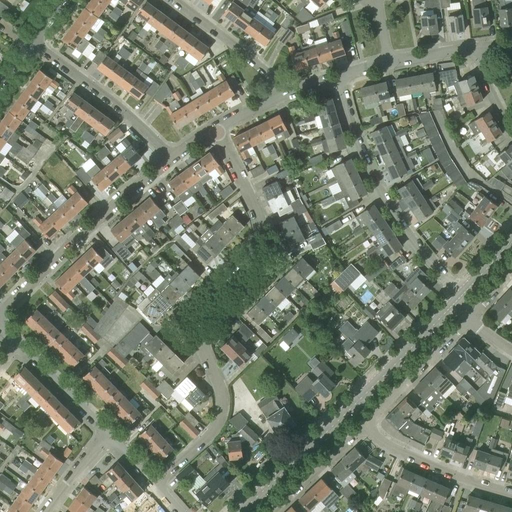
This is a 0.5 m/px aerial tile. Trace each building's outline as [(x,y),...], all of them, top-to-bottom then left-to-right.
[(91,0),(85,8),(98,18),(106,8),(95,0),(91,0)] [(116,0),(134,12),(143,0),(116,0)] [(223,14),(233,22),(250,0),(244,0),(239,7),(233,1),(223,14)] [(252,9),(253,7),(258,0),(250,0),(233,22),(244,30),(254,18),(257,13),(252,9)] [(303,8),(310,0),(300,0),(300,1),(301,2),(295,8),(300,11),(300,12),(303,8)] [(327,0),(310,0),(320,8),(327,0)] [(440,3),(425,0),(424,6),(434,8),(433,11),(441,13),(441,9),(440,3)] [(439,0),(440,3),(441,9),(451,8),(449,0),(439,0)] [(511,1),(511,2),(505,3),(504,0),(497,0),(499,10),(500,10),(501,26),(511,24),(511,1)] [(0,14),(2,16),(8,8),(0,1),(0,14)] [(158,9),(146,1),(137,14),(148,22),(158,9)] [(486,7),(485,2),(485,1),(484,1),(472,3),(473,8),(472,8),(475,26),(482,25),(482,28),(489,27),(487,7),(486,7)] [(112,12),(119,17),(122,12),(115,7),(112,12)] [(98,18),(85,8),(77,19),(91,28),(96,33),(103,38),(107,33),(100,28),(104,22),(98,18)] [(314,18),(303,8),(300,12),(300,11),(295,17),(302,23),(314,18)] [(158,9),(148,22),(158,30),(168,17),(158,9)] [(273,12),(269,9),(264,16),(268,19),(273,12)] [(447,11),(448,16),(450,33),(464,31),(462,14),(461,14),(460,9),(447,11)] [(112,12),(109,16),(116,21),(119,17),(112,12)] [(278,16),(273,12),(268,19),(273,23),(278,16)] [(332,13),(316,19),(319,26),(334,20),(332,13)] [(423,34),(429,33),(430,35),(438,34),(437,27),(436,28),(435,14),(420,16),(423,34)] [(286,30),(287,28),(294,19),(289,15),(280,26),(286,30)] [(169,37),(178,25),(168,17),(158,30),(169,37)] [(264,25),(254,18),(244,30),(254,38),(264,25)] [(70,29),(83,39),(91,28),(77,19),(70,29)] [(308,24),(296,28),(298,34),(310,31),(308,24)] [(189,33),(178,25),(169,37),(164,44),(159,51),(163,54),(173,41),(179,46),(189,33)] [(264,25),(254,38),(265,46),(275,33),(264,25)] [(287,28),(286,30),(278,40),(285,45),(294,33),(287,28)] [(83,39),(70,29),(62,39),(82,53),(86,49),(85,48),(89,43),(83,39)] [(138,35),(138,36),(142,38),(147,32),(143,29),(138,35)] [(133,42),(138,36),(138,35),(133,31),(127,38),(133,42)] [(346,54),(341,39),(343,38),(341,34),(340,31),(338,32),(338,31),(333,33),(335,41),(328,43),(333,58),(346,54)] [(100,42),(103,38),(96,33),(93,37),(100,42)] [(199,40),(189,33),(179,46),(189,53),(199,40)] [(199,40),(189,53),(199,61),(209,48),(199,40)] [(159,51),(164,44),(160,41),(155,48),(159,51)] [(321,62),(316,47),(314,43),(303,47),(304,51),(309,66),(321,62)] [(316,47),(321,62),(333,58),(328,43),(316,47)] [(309,66),(304,51),(296,53),(294,46),(288,48),(295,70),(309,66)] [(121,57),(126,50),(122,47),(117,54),(121,57)] [(98,66),(107,55),(100,50),(92,61),(98,66)] [(131,54),(126,50),(121,57),(126,61),(131,54)] [(107,76),(117,63),(107,55),(98,66),(97,68),(107,76)] [(159,61),(164,65),(169,59),(163,55),(159,61)] [(185,59),(180,56),(174,63),(179,67),(185,59)] [(185,59),(179,67),(183,70),(189,62),(185,59)] [(153,60),(152,60),(147,66),(143,63),(133,75),(128,71),(118,84),(129,92),(153,60)] [(145,92),(151,97),(160,86),(153,81),(147,76),(157,63),(153,60),(129,92),(139,100),(145,92)] [(118,84),(128,71),(117,63),(107,76),(118,84)] [(473,75),(459,82),(457,77),(456,69),(437,72),(439,81),(444,80),(447,88),(453,86),(457,96),(463,94),(478,88),(473,75)] [(40,70),(32,80),(45,90),(50,84),(56,89),(59,84),(40,70)] [(432,73),(420,75),(422,92),(424,99),(430,98),(429,93),(435,92),(435,90),(436,89),(432,73)] [(215,87),(223,101),(235,94),(222,74),(217,76),(221,83),(215,87)] [(420,75),(407,78),(410,94),(422,92),(420,75)] [(200,78),(195,81),(200,88),(205,85),(200,78)] [(398,97),(410,94),(407,78),(395,80),(398,97)] [(37,101),(45,90),(32,80),(24,91),(37,101)] [(195,81),(190,84),(195,91),(200,88),(195,81)] [(167,96),(171,91),(166,82),(154,99),(161,104),(167,96)] [(377,102),(378,105),(390,103),(386,82),(374,85),(377,102)] [(361,89),(365,105),(377,102),(374,85),(361,89)] [(212,108),(223,101),(215,87),(204,94),(212,108)] [(457,96),(461,109),(483,100),(478,88),(463,94),(457,96)] [(16,101),(30,111),(37,101),(24,91),(16,101)] [(173,94),(176,100),(178,103),(182,100),(177,91),(173,94)] [(70,119),(74,113),(84,100),(73,92),(64,105),(69,109),(63,116),(69,119),(64,126),(70,119)] [(204,94),(192,101),(201,115),(212,108),(204,94)] [(315,104),(319,116),(335,111),(334,109),(335,109),(334,107),(333,107),(331,99),(315,104)] [(50,110),(53,106),(46,100),(43,105),(50,110)] [(74,113),(85,121),(94,107),(84,100),(74,113)] [(181,108),(178,103),(176,100),(169,104),(170,105),(165,108),(178,129),(189,122),(181,108)] [(22,121),(30,111),(16,101),(9,111),(22,121)] [(192,101),(181,108),(189,122),(201,115),(192,101)] [(399,118),(405,116),(403,104),(396,105),(399,118)] [(47,115),(50,110),(43,105),(40,110),(47,115)] [(85,121),(90,125),(95,128),(105,115),(94,107),(85,121)] [(14,132),(22,121),(9,111),(1,123),(14,132)] [(335,111),(319,116),(323,128),(338,123),(336,116),(337,116),(336,113),(335,113),(335,111)] [(418,115),(420,121),(431,118),(429,112),(418,115)] [(469,124),(470,124),(468,125),(475,136),(482,132),(496,123),(489,112),(469,124)] [(105,115),(95,128),(105,136),(115,123),(105,115)] [(268,121),(275,135),(281,131),(284,139),(290,136),(279,115),(268,121)] [(407,119),(410,126),(416,124),(413,116),(407,119)] [(371,126),(383,122),(381,117),(379,118),(379,117),(370,120),(371,126)] [(431,118),(420,121),(423,126),(434,123),(431,118)] [(70,119),(64,126),(69,129),(74,122),(70,119)] [(28,125),(35,131),(38,126),(31,121),(28,125)] [(256,126),(263,140),(275,135),(268,121),(256,126)] [(1,123),(0,123),(0,137),(6,142),(14,132),(1,123)] [(323,128),(326,140),(342,135),(341,133),(342,133),(342,130),(341,131),(338,123),(323,128)] [(423,126),(426,132),(437,129),(434,123),(423,126)] [(503,134),(496,123),(482,132),(486,138),(481,142),(483,146),(503,134)] [(38,150),(46,139),(35,131),(28,125),(24,130),(31,135),(31,136),(36,140),(32,145),(38,150)] [(252,146),(263,140),(256,126),(245,132),(252,146)] [(376,144),(392,138),(387,126),(371,133),(376,144)] [(112,144),(124,134),(118,128),(107,137),(112,144)] [(426,135),(423,128),(415,132),(418,139),(426,135)] [(429,138),(439,135),(437,129),(426,132),(429,138)] [(82,146),(90,134),(86,131),(85,131),(80,137),(77,135),(73,141),(81,147),(81,146),(82,146)] [(245,150),(252,146),(245,132),(233,138),(243,159),(248,156),(245,150)] [(90,134),(82,146),(86,149),(95,138),(90,134)] [(317,145),(321,144),(324,153),(330,152),(346,147),(344,140),(345,140),(344,137),(343,137),(342,135),(326,140),(321,141),(320,139),(315,140),(317,145)] [(376,144),(382,156),(402,147),(403,146),(408,144),(405,135),(403,136),(398,138),(396,136),(392,138),(376,144)] [(429,138),(431,144),(442,140),(439,135),(429,138)] [(121,143),(126,149),(121,154),(131,166),(142,157),(126,139),(122,143),(121,143)] [(291,141),(294,148),(300,146),(297,139),(291,141)] [(433,147),(434,150),(444,146),(442,140),(431,144),(433,147)] [(12,147),(31,160),(38,150),(32,145),(30,144),(26,149),(23,146),(22,147),(16,142),(12,147)] [(507,165),(511,160),(511,145),(510,144),(494,158),(497,162),(502,158),(507,165)] [(267,147),(271,155),(274,161),(278,158),(272,145),(267,147)] [(110,153),(105,146),(101,150),(106,156),(110,153)] [(434,150),(437,156),(447,152),(444,146),(434,150)] [(16,157),(27,165),(31,160),(12,147),(9,151),(16,156),(16,157)] [(267,147),(261,150),(265,158),(271,155),(267,147)] [(402,147),(382,156),(387,167),(407,158),(406,155),(402,147)] [(106,156),(101,150),(96,154),(101,160),(106,156)] [(210,152),(199,160),(209,173),(214,179),(224,172),(210,152)] [(447,152),(437,156),(440,162),(449,157),(447,152)] [(131,166),(121,154),(117,157),(111,162),(121,174),(131,166)] [(324,163),(321,155),(309,159),(312,167),(324,163)] [(441,164),(443,168),(453,162),(450,158),(449,157),(440,162),(441,164)] [(407,160),(408,160),(407,158),(387,167),(392,179),(411,170),(407,160)] [(335,166),(336,167),(331,169),(335,178),(330,180),(333,185),(337,183),(336,180),(356,171),(353,164),(354,163),(353,161),(351,162),(350,159),(335,166)] [(209,173),(199,160),(189,168),(198,180),(209,173)] [(509,180),(511,177),(511,160),(507,165),(501,170),(509,180)] [(121,174),(111,162),(101,171),(111,183),(121,174)] [(443,168),(447,173),(456,168),(453,162),(443,168)] [(327,170),(324,163),(312,167),(316,175),(327,170)] [(111,183),(101,171),(95,165),(90,170),(86,174),(91,179),(101,192),(111,183)] [(265,172),(261,165),(250,171),(254,178),(265,172)] [(270,176),(279,171),(277,168),(276,165),(267,170),(268,172),(270,176)] [(85,184),(91,179),(86,174),(81,168),(75,173),(85,184)] [(189,168),(178,175),(193,195),(199,191),(203,197),(208,194),(203,187),(198,180),(189,168)] [(450,178),(460,173),(456,168),(447,173),(450,178)] [(288,169),(276,175),(278,181),(291,175),(288,169)] [(20,177),(25,181),(29,175),(25,171),(20,177)] [(337,183),(341,191),(361,182),(358,175),(359,174),(358,172),(356,172),(356,171),(336,180),(337,183)] [(450,178),(454,184),(463,178),(460,173),(450,178)] [(193,195),(178,175),(168,183),(181,200),(172,207),(178,214),(180,216),(188,210),(183,203),(193,195)] [(493,177),(487,182),(501,191),(505,184),(493,177)] [(419,191),(423,188),(422,186),(417,178),(413,181),(412,180),(398,190),(405,200),(419,191)] [(458,189),(465,184),(466,183),(463,178),(454,184),(458,189)] [(268,201),(283,193),(277,181),(262,189),(268,201)] [(344,198),(346,203),(367,193),(363,186),(364,186),(363,183),(362,184),(361,182),(341,191),(333,195),(336,202),(344,198)] [(466,183),(465,184),(475,192),(479,186),(480,186),(471,182),(466,183)] [(42,184),(38,188),(45,195),(49,192),(42,184)] [(68,200),(78,212),(88,203),(72,186),(68,189),(73,195),(68,200)] [(224,199),(234,191),(229,186),(219,193),(224,199)] [(0,195),(0,198),(7,204),(14,194),(6,188),(0,195)] [(47,197),(45,195),(38,188),(33,192),(42,202),(43,202),(47,198),(47,197)] [(293,210),(303,205),(300,198),(295,201),(290,191),(283,194),(283,193),(268,201),(273,213),(290,204),(293,210)] [(412,210),(426,201),(419,191),(405,200),(412,210)] [(477,207),(490,217),(498,206),(480,193),(477,197),(481,200),(477,207)] [(47,198),(53,204),(57,200),(51,194),(47,197),(47,198)] [(336,202),(333,195),(321,201),(324,207),(336,202)] [(431,198),(426,201),(412,210),(419,221),(433,212),(433,211),(437,209),(433,204),(438,200),(435,196),(431,198)] [(150,197),(140,205),(160,228),(165,223),(162,219),(165,216),(165,215),(165,214),(150,197)] [(58,209),(69,221),(78,212),(68,200),(58,209)] [(21,219),(25,214),(14,202),(9,207),(21,219)] [(227,208),(223,203),(211,212),(216,217),(227,208)] [(58,209),(53,204),(49,208),(50,209),(45,213),(49,218),(59,229),(69,221),(58,209)] [(140,205),(131,213),(152,238),(155,235),(143,222),(149,217),(159,228),(160,228),(140,205)] [(307,212),(306,209),(303,205),(293,210),(296,217),(307,212)] [(367,225),(381,216),(380,214),(379,212),(378,212),(374,205),(355,218),(360,226),(356,229),(359,233),(364,230),(362,228),(367,225)] [(490,217),(477,207),(472,214),(467,210),(464,214),(482,227),(490,217)] [(453,236),(466,248),(470,244),(469,242),(474,237),(457,222),(461,217),(453,210),(445,218),(451,224),(451,225),(450,225),(446,229),(453,236)] [(211,212),(207,216),(211,220),(216,217),(211,212)] [(131,213),(120,222),(138,242),(143,238),(147,242),(152,238),(131,213)] [(181,219),(180,216),(178,214),(167,223),(174,231),(184,223),(181,219)] [(181,219),(184,223),(185,223),(187,225),(191,222),(186,215),(181,219)] [(223,224),(235,236),(244,226),(232,215),(223,224)] [(284,235),(299,228),(294,216),(279,223),(284,235)] [(381,216),(367,225),(374,235),(387,226),(383,220),(384,219),(382,217),(382,218),(381,216)] [(59,229),(49,218),(43,223),(38,217),(33,221),(49,239),(59,229)] [(209,230),(214,234),(225,245),(235,236),(223,224),(219,220),(209,230)] [(339,221),(326,228),(329,234),(342,226),(339,221)] [(138,242),(120,222),(110,230),(124,247),(117,252),(124,260),(134,271),(139,267),(129,256),(131,254),(128,250),(138,242)] [(189,227),(194,232),(197,228),(193,224),(189,227)] [(387,226),(374,235),(378,240),(373,243),(375,247),(376,249),(395,237),(393,235),(394,234),(393,232),(392,233),(387,226)] [(18,233),(20,234),(25,240),(30,235),(23,228),(18,233)] [(299,228),(284,235),(290,247),(305,240),(299,228)] [(225,245),(214,234),(209,230),(209,229),(200,238),(216,255),(225,245)] [(322,238),(319,233),(307,239),(309,244),(322,238)] [(16,250),(27,261),(37,251),(25,240),(20,234),(16,239),(21,244),(16,250)] [(173,239),(186,252),(191,247),(178,235),(173,239)] [(466,248),(453,236),(446,242),(439,235),(431,244),(439,251),(443,247),(455,257),(460,252),(461,253),(466,248)] [(402,247),(395,237),(376,249),(375,247),(371,249),(374,254),(376,252),(382,260),(402,247)] [(196,244),(192,249),(195,252),(207,264),(216,255),(200,238),(195,243),(196,244)] [(326,244),(322,238),(309,244),(313,251),(326,244)] [(174,244),(170,248),(180,258),(184,254),(174,244)] [(151,251),(153,254),(159,248),(157,245),(151,251)] [(93,267),(98,262),(104,269),(114,260),(102,247),(97,252),(92,247),(82,256),(93,267)] [(18,269),(27,261),(16,250),(7,259),(18,269)] [(0,270),(9,279),(18,269),(7,259),(1,253),(0,251),(0,270)] [(402,255),(388,267),(392,271),(406,260),(402,255)] [(73,265),(84,276),(93,267),(82,256),(73,265)] [(293,267),(305,279),(314,269),(302,258),(293,267)] [(380,273),(387,267),(383,262),(364,277),(369,282),(380,273)] [(150,264),(146,268),(150,273),(155,268),(150,264)] [(350,264),(333,281),(343,291),(360,274),(350,264)] [(73,265),(64,274),(74,285),(79,281),(90,293),(95,288),(89,282),(84,276),(73,265)] [(188,265),(179,274),(191,286),(200,276),(188,265)] [(283,277),(295,288),(305,279),(293,267),(283,277)] [(430,290),(423,283),(429,278),(418,267),(412,273),(404,282),(405,283),(405,284),(421,299),(430,290)] [(0,287),(9,279),(0,270),(0,287)] [(74,285),(64,274),(54,283),(71,300),(75,297),(72,293),(77,288),(74,285)] [(182,295),(191,286),(179,274),(179,275),(174,279),(168,274),(165,278),(182,295)] [(274,285),(286,297),(295,288),(283,277),(274,285)] [(89,282),(95,288),(99,284),(93,278),(89,282)] [(172,304),(182,295),(165,278),(164,279),(165,279),(156,288),(172,304)] [(340,294),(343,291),(333,281),(330,284),(340,294)] [(117,290),(121,286),(117,282),(113,285),(117,290)] [(421,299),(405,284),(399,290),(391,283),(383,291),(397,304),(402,299),(412,308),(421,299)] [(265,295),(277,307),(286,297),(274,285),(265,295)] [(172,304),(156,288),(155,289),(147,297),(163,313),(172,304)] [(313,288),(310,292),(316,297),(319,294),(313,288)] [(511,290),(510,288),(500,300),(511,311),(511,290)] [(49,297),(64,312),(70,306),(55,291),(49,297)] [(256,304),(268,316),(277,307),(265,295),(256,304)] [(125,310),(129,305),(117,297),(114,302),(125,310)] [(154,323),(163,313),(147,297),(145,299),(145,298),(138,306),(137,307),(142,312),(142,311),(154,323)] [(511,311),(500,300),(489,311),(500,322),(506,314),(511,319),(511,311)] [(110,306),(121,315),(125,310),(114,302),(110,306)] [(381,309),(376,314),(380,318),(392,330),(398,322),(400,324),(403,320),(402,318),(404,317),(388,302),(381,309)] [(268,316),(256,304),(246,314),(258,325),(268,316)] [(107,311),(118,319),(121,315),(110,306),(107,311)] [(363,311),(372,319),(376,314),(368,306),(363,311)] [(31,327),(42,315),(36,309),(25,321),(31,327)] [(114,324),(118,319),(107,311),(103,316),(114,324)] [(37,333),(48,321),(42,315),(31,327),(37,333)] [(286,324),(290,320),(285,315),(282,319),(286,324)] [(85,322),(93,329),(97,324),(89,316),(85,322)] [(100,321),(110,329),(114,324),(103,316),(100,321)] [(43,338),(54,327),(48,321),(37,333),(43,338)] [(96,326),(107,333),(110,329),(100,321),(96,326)] [(357,331),(347,321),(342,326),(352,336),(357,331)] [(145,337),(150,332),(140,322),(135,327),(145,337)] [(79,329),(94,344),(101,338),(86,323),(79,329)] [(240,329),(233,336),(232,336),(221,348),(231,357),(242,345),(254,334),(243,324),(239,328),(240,329)] [(103,338),(107,333),(96,326),(93,330),(103,338)] [(49,344),(60,332),(54,327),(43,338),(49,344)] [(141,341),(144,338),(145,337),(135,327),(131,331),(141,341)] [(292,327),(281,338),(288,344),(299,334),(292,327)] [(261,329),(257,332),(257,333),(267,343),(271,339),(261,329)] [(131,331),(127,335),(137,345),(141,341),(131,331)] [(55,350),(66,338),(60,332),(49,344),(55,350)] [(154,356),(166,344),(156,335),(154,337),(150,332),(145,337),(144,338),(148,343),(144,346),(150,351),(146,355),(142,359),(146,363),(154,355),(154,356)] [(137,345),(127,335),(122,340),(132,350),(137,345)] [(355,366),(370,351),(358,340),(357,340),(352,336),(348,339),(354,344),(346,351),(352,355),(351,357),(348,360),(355,366)] [(61,356),(72,344),(66,338),(55,350),(61,356)] [(470,365),(481,354),(464,338),(453,349),(470,365)] [(128,354),(132,350),(122,340),(118,344),(128,354)] [(72,344),(61,356),(67,361),(78,350),(81,347),(75,341),(72,344)] [(267,347),(262,343),(252,353),(257,357),(267,347)] [(124,358),(128,354),(118,344),(114,348),(124,358)] [(163,365),(175,353),(166,344),(154,356),(163,365)] [(251,355),(242,345),(231,357),(240,366),(251,355)] [(124,358),(114,348),(113,348),(107,354),(122,369),(128,362),(124,358)] [(472,367),(470,365),(453,349),(443,360),(453,370),(457,365),(466,374),(472,367)] [(78,350),(67,361),(73,367),(84,355),(78,350)] [(472,367),(485,379),(487,381),(476,392),(490,405),(505,370),(497,367),(498,367),(483,352),(481,354),(470,365),(472,367)] [(184,362),(175,353),(163,365),(173,374),(184,362)] [(83,377),(88,383),(101,371),(100,371),(107,364),(102,359),(83,377)] [(313,382),(308,377),(307,376),(294,389),(307,402),(319,390),(325,396),(335,386),(328,379),(334,373),(322,361),(311,371),(318,377),(313,382)] [(23,388),(34,376),(25,366),(13,378),(23,388)] [(444,376),(435,367),(424,379),(435,388),(442,395),(453,385),(451,383),(444,376)] [(88,383),(94,389),(107,377),(101,371),(88,383)] [(43,385),(34,376),(23,388),(27,392),(16,404),(20,408),(26,402),(32,397),(43,385)] [(180,402),(197,386),(187,376),(175,388),(174,390),(169,386),(161,394),(166,399),(172,394),(180,402)] [(94,389),(100,395),(112,383),(107,377),(94,389)] [(161,394),(156,389),(146,379),(140,386),(155,400),(161,394)] [(442,395),(435,388),(424,379),(414,389),(423,398),(424,399),(431,392),(441,402),(445,398),(442,396),(442,395)] [(472,395),(476,391),(464,379),(460,383),(472,395)] [(511,380),(507,394),(499,391),(493,405),(502,408),(505,400),(508,401),(509,399),(511,399),(511,380)] [(156,389),(161,394),(169,386),(164,381),(156,389)] [(100,395),(106,401),(118,389),(112,383),(100,395)] [(455,388),(468,400),(472,395),(460,383),(455,388)] [(32,397),(40,406),(52,394),(43,385),(32,397)] [(206,395),(197,386),(180,402),(189,412),(206,395)] [(106,401),(112,407),(124,395),(118,389),(106,401)] [(40,406),(50,415),(62,403),(52,394),(40,406)] [(277,435),(294,423),(274,394),(257,405),(277,435)] [(112,407),(117,413),(130,401),(124,395),(112,407)] [(423,413),(406,397),(396,407),(407,416),(413,422),(418,417),(423,413)] [(424,399),(423,398),(419,402),(426,409),(430,412),(433,408),(431,406),(424,399)] [(117,413),(123,419),(139,404),(133,399),(130,401),(117,413)] [(30,406),(26,402),(20,408),(24,412),(30,406)] [(50,415),(59,424),(71,413),(62,403),(50,415)] [(139,404),(123,419),(129,425),(141,413),(137,409),(140,406),(139,404)] [(385,418),(386,418),(402,435),(424,446),(429,436),(423,433),(425,428),(414,423),(413,422),(407,416),(396,407),(385,418)] [(160,408),(151,417),(155,421),(164,413),(160,408)] [(194,427),(199,422),(196,419),(189,412),(184,417),(185,418),(194,427)] [(71,413),(59,424),(68,433),(80,422),(71,413)] [(231,425),(239,432),(246,425),(248,423),(239,414),(228,422),(231,425)] [(35,422),(38,426),(45,420),(41,416),(35,422)] [(179,424),(194,439),(200,433),(194,427),(185,418),(179,424)] [(510,421),(502,419),(499,426),(507,429),(510,421)] [(49,424),(45,420),(38,426),(42,430),(49,424)] [(451,440),(454,433),(451,432),(454,424),(449,423),(446,426),(443,432),(448,434),(447,438),(446,437),(440,453),(452,458),(458,442),(451,440)] [(139,436),(144,442),(157,430),(151,424),(139,436)] [(475,424),(471,435),(478,437),(482,426),(475,424)] [(259,438),(246,425),(239,432),(235,436),(231,436),(232,439),(227,439),(229,459),(243,458),(240,436),(242,435),(253,445),(259,438)] [(430,436),(439,440),(442,431),(433,428),(430,436)] [(162,437),(157,430),(144,442),(150,448),(162,437)] [(50,435),(45,440),(51,445),(55,440),(50,435)] [(168,443),(162,437),(150,448),(155,454),(168,443)] [(458,442),(452,458),(464,462),(470,447),(469,446),(472,439),(467,437),(464,445),(458,442)] [(43,464),(55,473),(63,462),(49,451),(52,447),(43,440),(39,445),(43,449),(41,453),(48,458),(43,464)] [(174,449),(168,443),(155,454),(161,460),(174,449)] [(490,455),(485,470),(496,473),(503,453),(494,450),(495,445),(490,444),(488,448),(491,449),(490,455)] [(11,453),(15,456),(16,457),(22,448),(17,445),(11,453)] [(355,447),(340,461),(351,472),(355,467),(360,470),(360,468),(366,472),(369,466),(372,467),(371,468),(377,471),(381,463),(368,455),(366,458),(355,447)] [(67,448),(62,454),(66,458),(72,451),(67,448)] [(485,470),(490,455),(478,450),(472,465),(485,470)] [(217,459),(228,474),(232,470),(221,456),(217,459)] [(48,483),(55,473),(43,464),(39,470),(25,460),(22,464),(29,470),(35,474),(48,483)] [(348,484),(356,477),(351,472),(340,461),(330,470),(336,477),(335,478),(343,488),(339,491),(345,496),(352,505),(360,497),(355,492),(355,491),(348,484)] [(118,462),(106,473),(115,483),(127,472),(118,462)] [(22,464),(18,469),(25,474),(29,470),(22,464)] [(194,469),(189,465),(176,476),(180,481),(194,469)] [(407,489),(414,474),(403,469),(396,484),(397,484),(401,486),(407,489)] [(135,481),(127,472),(115,483),(123,492),(135,481)] [(205,481),(218,494),(229,483),(219,472),(208,483),(206,481),(205,481)] [(11,481),(2,474),(0,477),(0,480),(14,491),(17,487),(10,482),(11,481)] [(27,485),(40,494),(48,483),(35,474),(27,485)] [(419,494),(425,479),(414,474),(407,489),(419,494)] [(102,483),(99,479),(95,475),(89,480),(96,488),(102,483)] [(381,499),(382,500),(390,482),(383,478),(380,485),(379,488),(378,492),(378,494),(379,496),(381,499)] [(320,479),(310,489),(325,505),(336,495),(331,490),(332,489),(330,487),(329,488),(320,479)] [(425,479),(419,494),(431,499),(438,484),(425,479)] [(0,480),(0,489),(3,492),(4,490),(11,495),(14,491),(0,480)] [(132,502),(144,491),(135,481),(123,492),(118,497),(111,503),(109,504),(113,509),(115,507),(127,496),(132,502)] [(218,494),(205,481),(194,492),(196,494),(201,499),(200,499),(206,505),(218,494)] [(438,484),(431,499),(437,502),(434,509),(439,511),(442,503),(443,504),(449,489),(438,484)] [(20,495),(32,504),(40,494),(27,485),(20,495)] [(84,487),(76,497),(89,507),(97,497),(84,487)] [(326,511),(329,509),(325,505),(310,489),(299,500),(310,511),(311,511),(319,511),(322,510),(324,511),(326,511)] [(111,503),(118,497),(114,493),(108,499),(111,503)] [(12,506),(19,511),(26,511),(32,504),(20,495),(12,506)] [(347,510),(352,505),(345,496),(339,501),(347,510)] [(376,505),(381,499),(379,496),(374,499),(372,501),(376,505)] [(476,511),(480,500),(468,496),(463,511),(464,511),(463,511),(476,511)] [(72,511),(85,511),(89,507),(76,497),(68,508),(72,511)] [(413,509),(416,501),(411,499),(408,507),(413,509)] [(489,511),(492,503),(480,500),(476,511),(489,511)] [(416,501),(413,509),(418,511),(421,503),(416,501)] [(502,511),(504,507),(492,503),(489,511),(502,511)]
